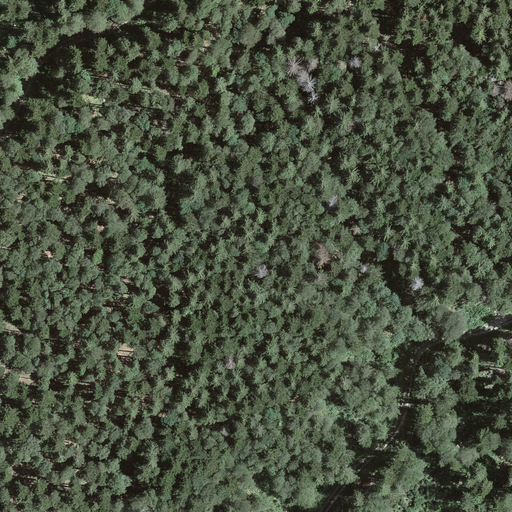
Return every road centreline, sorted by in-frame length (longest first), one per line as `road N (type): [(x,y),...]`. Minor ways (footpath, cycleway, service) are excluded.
road 1 (track): [(344,0),(301,22),(240,72),(226,116),(175,189),(183,269),(177,371),(154,423),(125,457),(125,511)]
road 2 (track): [(511,320),(420,347),(397,429),(323,511)]
road 3 (track): [(0,127),(49,54),(149,0)]
